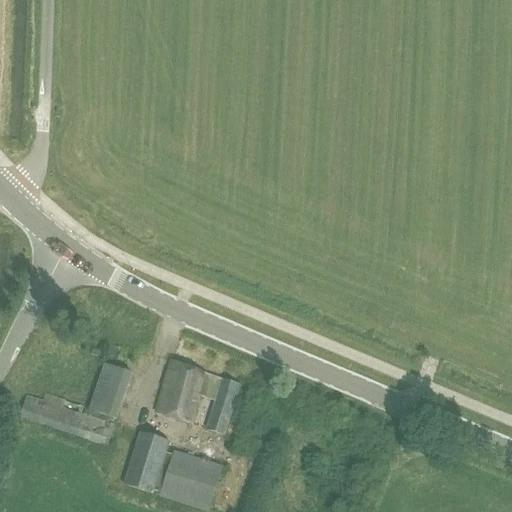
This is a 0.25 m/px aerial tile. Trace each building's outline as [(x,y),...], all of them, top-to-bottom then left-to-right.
[(117,419),(132,373),(104,363),(88,410),(117,419)] [(205,429),(225,435),(240,385),(223,378),(223,379),(208,374),(173,363),(157,411),(191,423),(200,396),(215,401),(205,429)] [(83,406),(45,394),(42,401),(26,395),(19,417),(108,446),(114,424),(81,413),(83,406)] [(154,494),(170,442),(140,432),(123,484),(154,494)] [(208,511),(223,466),(174,451),(159,497),(207,511),(208,511)]
